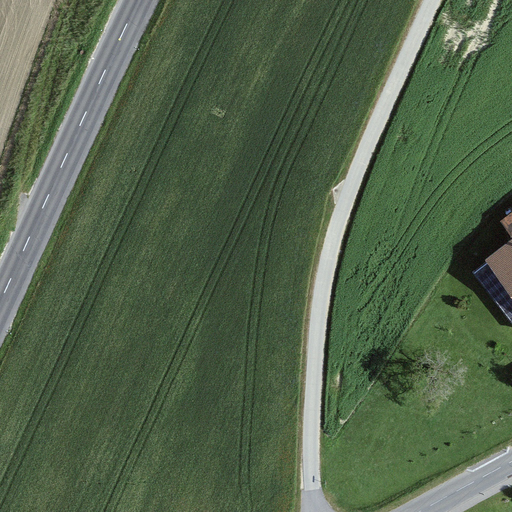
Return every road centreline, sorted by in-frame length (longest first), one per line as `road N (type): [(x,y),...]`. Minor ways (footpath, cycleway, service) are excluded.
road 1 (track): [(312,511),(314,363),(330,250),(432,0)]
road 2 (secondary): [(0,301),(139,0)]
